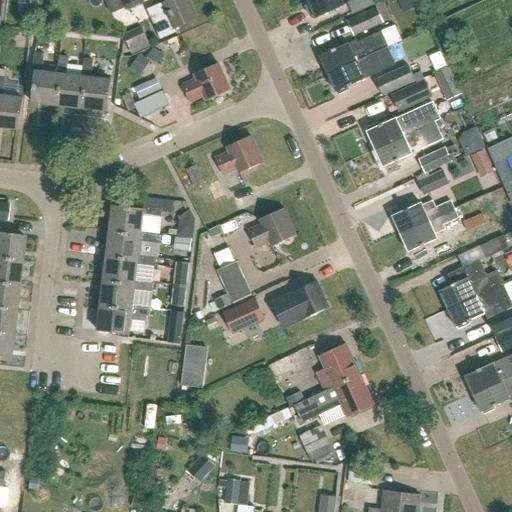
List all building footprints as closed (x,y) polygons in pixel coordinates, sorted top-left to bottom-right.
[(124,7),(126,11),(144,3),(143,0),(105,0),(111,13),(124,7)] [(189,0),(174,0),(163,5),(165,9),(150,15),(162,41),(177,34),(176,31),(199,20),(189,0)] [(305,0),(308,5),(304,9),(308,18),(314,18),(315,21),(345,8),(341,0),(305,0)] [(353,15),(375,5),(373,0),(355,0),(348,3),(353,15)] [(413,0),(399,0),(403,10),(416,5),(413,0)] [(354,37),(384,23),(377,7),(347,21),(354,37)] [(399,54),(411,50),(401,21),(388,26),(399,54)] [(125,39),(131,55),(150,47),(143,31),(125,39)] [(327,76),(386,49),(380,36),(351,49),(350,47),(337,52),(337,51),(333,52),(332,51),(320,56),(322,59),(320,60),(327,76)] [(386,49),(327,76),(336,94),(338,93),(339,96),(350,91),(350,90),(354,88),(353,86),(365,80),(364,78),(393,65),(386,49)] [(61,74),(57,74),(42,72),(44,54),(35,53),(32,74),(35,74),(31,103),(57,106),(61,74)] [(140,55),(131,68),(140,74),(149,62),(140,55)] [(85,77),(82,77),(66,75),(68,57),(59,56),(57,74),(61,74),(57,106),(81,109),(85,77)] [(85,77),(81,109),(106,112),(110,80),(91,78),(93,60),(84,59),(82,77),(85,77)] [(383,96),(416,82),(409,65),(376,80),(383,96)] [(207,102),(231,92),(219,66),(195,76),(197,81),(183,87),(191,105),(205,98),(207,102)] [(442,87),(453,82),(447,68),(435,73),(442,87)] [(0,128),(18,130),(22,98),(3,96),(5,78),(0,77),(0,128)] [(399,113),(433,97),(425,80),(392,96),(399,113)] [(158,81),(138,90),(141,98),(161,89),(158,81)] [(169,108),(162,91),(135,103),(142,120),(169,108)] [(434,125),(441,122),(433,106),(397,123),(397,122),(384,128),(383,126),(379,128),(378,126),(367,131),(369,135),(367,135),(375,152),(434,125)] [(441,140),(434,125),(375,152),(382,169),(384,169),(386,172),(397,166),(396,165),(400,163),(400,161),(412,156),(411,154),(441,140)] [(475,129),(463,134),(461,142),(467,155),(484,147),(475,129)] [(240,176),(264,165),(252,138),(228,149),(231,155),(216,161),(224,178),(238,171),(240,176)] [(426,174),(453,162),(446,147),(419,160),(426,174)] [(476,171),(489,166),(484,152),(471,157),(476,171)] [(196,189),(198,188),(206,184),(198,166),(188,171),(196,189)] [(418,182),(425,196),(450,185),(444,170),(418,182)] [(393,192),(362,200),(368,219),(398,210),(393,192)] [(170,198),(166,212),(183,217),(187,204),(170,198)] [(9,205),(0,203),(0,220),(7,221),(9,205)] [(400,235),(454,210),(451,205),(426,216),(422,207),(410,212),(410,211),(406,213),(405,210),(393,216),(395,219),(393,220),(400,235)] [(141,236),(141,232),(143,217),(161,219),(162,210),(143,208),(143,210),(112,207),(109,232),(141,236)] [(273,247),(296,237),(284,210),(261,221),(263,226),(249,233),(256,250),(271,243),(273,247)] [(454,210),(400,235),(408,255),(410,254),(412,256),(423,251),(422,250),(426,248),(425,247),(437,241),(435,237),(446,232),(444,227),(459,221),(454,210)] [(468,232),(487,223),(483,214),(463,222),(468,232)] [(487,259),(510,248),(508,245),(511,243),(511,231),(481,246),(487,259)] [(138,260),(138,257),(140,241),(158,243),(159,234),(141,232),(141,236),(109,232),(106,257),(138,260)] [(0,260),(20,263),(23,237),(0,234),(0,260)] [(226,262),(241,257),(236,243),(221,248),(226,262)] [(156,259),(138,257),(138,260),(106,257),(103,281),(135,285),(135,281),(137,266),(155,268),(156,259)] [(0,285),(17,287),(20,263),(0,260),(0,285)] [(237,262),(218,271),(233,304),(252,295),(237,262)] [(446,310),(500,285),(501,285),(495,272),(485,277),(478,262),(446,277),(450,285),(439,290),(441,293),(439,294),(446,310)] [(177,263),(175,280),(187,281),(189,264),(177,263)] [(153,283),(135,281),(135,285),(103,281),(100,306),(132,310),(132,306),(134,290),(152,293),(153,283)] [(284,330),(291,327),(329,310),(317,284),(294,294),(296,299),(274,309),(284,330)] [(0,310),(14,312),(17,287),(0,285),(0,310)] [(500,285),(446,310),(455,328),(456,328),(458,331),(469,325),(468,324),(473,322),(472,320),(484,315),(508,303),(500,285)] [(182,306),(184,287),(172,286),(170,304),(182,306)] [(232,305),(228,297),(216,302),(220,310),(232,305)] [(233,335),(266,319),(256,298),(223,313),(233,335)] [(150,308),(132,306),(132,310),(100,306),(97,331),(129,335),(131,315),(149,317),(150,308)] [(492,337),(511,327),(511,308),(485,322),(492,337)] [(0,335),(11,336),(14,312),(0,310),(0,335)] [(182,326),(183,314),(171,312),(169,324),(182,326)] [(215,319),(207,322),(211,331),(219,327),(215,319)] [(502,353),(511,348),(511,329),(496,337),(502,353)] [(0,360),(7,362),(11,336),(0,335),(0,360)] [(326,390),(360,375),(346,344),(320,356),(326,369),(318,373),(326,390)] [(187,346),(185,362),(205,364),(207,348),(187,346)] [(466,376),(465,377),(472,394),(511,376),(511,355),(494,364),(481,370),(481,368),(477,370),(476,368),(465,373),(466,376)] [(280,374),(304,367),(301,357),(277,365),(280,374)] [(360,375),(326,390),(334,408),(342,405),(348,417),(374,406),(360,375)] [(511,376),(472,394),(480,412),(482,411),(483,413),(494,408),(494,407),(498,405),(497,403),(509,398),(505,389),(511,385),(511,376)] [(291,407),(305,400),(301,392),(287,398),(291,407)] [(312,462),(334,452),(322,426),(300,436),(312,462)] [(201,482),(206,477),(215,467),(203,456),(189,471),(198,480),(201,482)] [(372,486),(374,474),(350,471),(348,483),(372,486)] [(238,505),(241,481),(228,480),(225,504),(238,505)] [(419,511),(421,496),(385,492),(383,511),(370,509),(369,511),(419,511)] [(322,496),(320,511),(334,511),(336,498),(322,496)]
